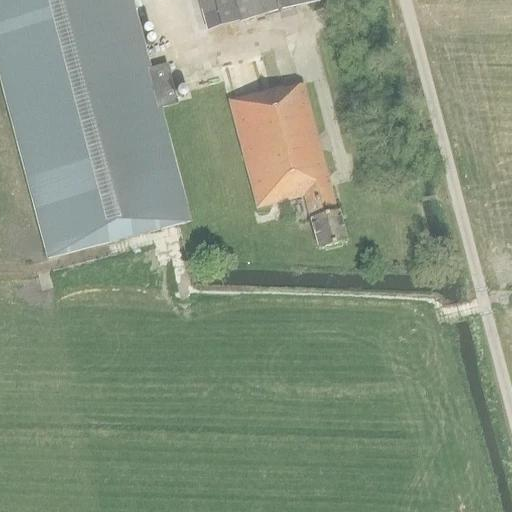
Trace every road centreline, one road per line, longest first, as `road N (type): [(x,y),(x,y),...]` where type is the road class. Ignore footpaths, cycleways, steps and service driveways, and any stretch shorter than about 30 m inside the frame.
road 1 (unclassified): [(511,412),(404,0)]
road 2 (track): [(40,269),(172,235),(186,308)]
